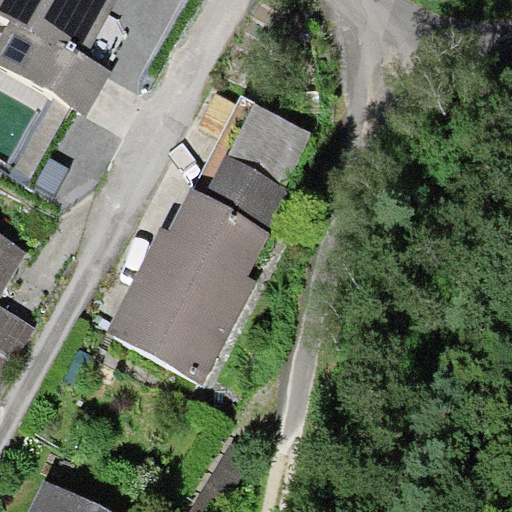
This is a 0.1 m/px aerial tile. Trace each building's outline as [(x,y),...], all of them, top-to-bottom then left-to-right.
[(0,0),(0,18),(8,23),(0,38),(0,68),(87,117),(110,77),(84,63),(113,10),(118,0),(0,0)] [(312,138),(255,109),(228,161),(285,190),(312,138)] [(289,192),(285,190),(228,161),(225,160),(205,202),(267,234),(289,192)] [(205,202),(190,194),(169,235),(161,231),(107,337),(203,386),(256,283),(250,280),(272,236),(267,234),(205,202)] [(0,237),(0,298),(27,254),(0,237)] [(0,307),(0,389),(36,328),(0,307)] [(230,445),(192,511),(224,511),(254,459),(230,445)] [(96,511),(43,486),(29,511),(96,511)]
